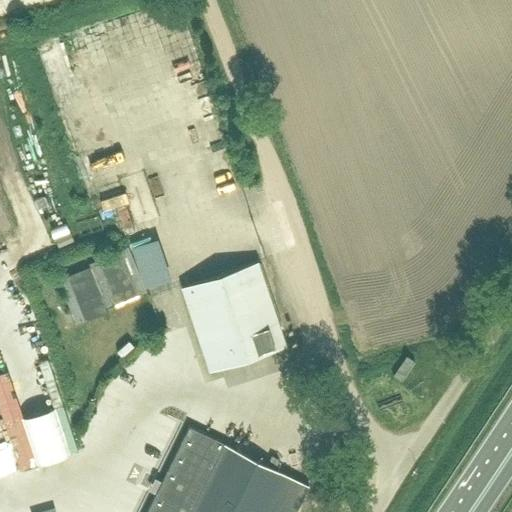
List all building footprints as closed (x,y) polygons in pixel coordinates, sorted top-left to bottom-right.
[(107,202),(129,195),(125,182),(103,189),(107,202)] [(127,201),(118,205),(124,220),(134,216),(127,201)] [(153,244),(142,247),(148,267),(159,264),(153,244)] [(285,343),(257,259),(180,284),(209,369),(285,343)] [(292,511),(307,483),(306,482),(214,436),(214,437),(188,424),(144,511),(292,511)]
